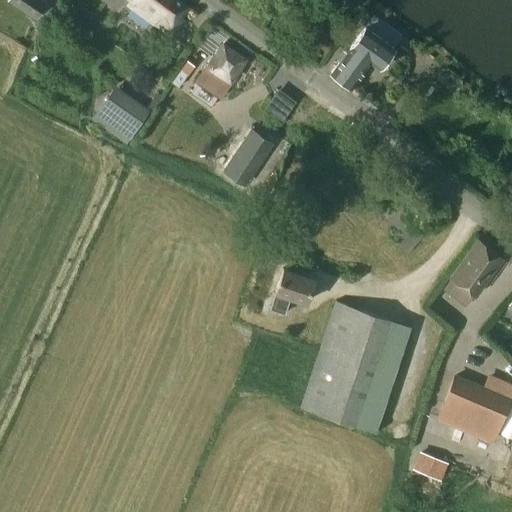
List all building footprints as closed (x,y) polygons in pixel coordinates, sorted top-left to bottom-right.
[(6,0),(6,1),(34,20),(32,22),(38,26),(52,6),(43,0),(6,0)] [(183,2),(180,0),(104,0),(118,11),(125,1),(171,37),(184,20),(174,13),(183,2)] [(394,48),(394,47),(402,35),(374,14),(365,27),(331,74),(351,89),(370,63),(379,69),(394,48)] [(223,46),(198,83),(218,96),(243,59),(223,46)] [(263,104),(280,118),(295,99),(278,85),(263,104)] [(93,116),(127,141),(147,113),(113,88),(93,116)] [(251,129),(224,170),(244,184),(272,143),(251,129)] [(432,225),(400,200),(384,218),(401,232),(393,242),(408,255),(432,225)] [(503,259),(477,239),(449,276),(475,295),(503,259)] [(275,292),(276,293),(306,302),(314,279),(283,269),(275,292)] [(335,300),(299,406),(374,432),(410,325),(335,300)] [(492,443),(511,392),(511,383),(487,373),(483,385),(453,373),(434,419),(492,443)] [(441,478),(447,458),(417,450),(411,470),(441,478)]
